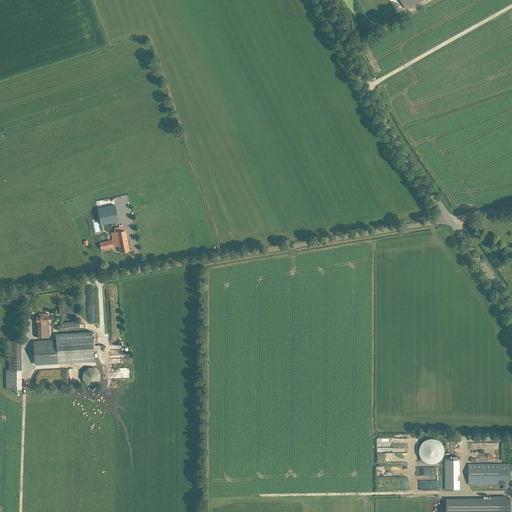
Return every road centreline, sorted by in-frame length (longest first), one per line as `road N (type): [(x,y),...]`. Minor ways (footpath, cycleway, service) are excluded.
road 1 (unclassified): [(0,294),(449,219)]
road 2 (tertiary): [(449,219),(385,125),(322,0)]
road 3 (unknown): [(366,88),(511,7)]
road 4 (track): [(20,511),(25,368)]
